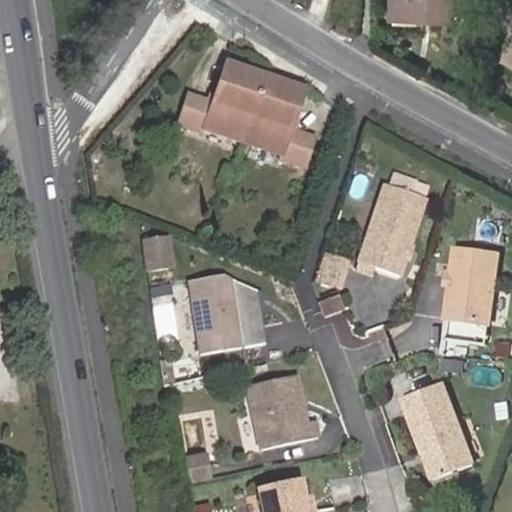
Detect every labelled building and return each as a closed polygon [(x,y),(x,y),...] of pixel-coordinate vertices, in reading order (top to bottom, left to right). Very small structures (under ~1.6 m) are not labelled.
[(433,7),(432,19),(454,20),(454,0),(393,0),(393,5),(433,7)] [(393,17),(432,19),(433,7),(393,5),(393,17)] [(511,65),(511,40),(502,60),(511,65)] [(293,128),(307,91),(227,63),(214,100),(212,106),(202,132),(226,141),(281,160),(306,169),(315,143),(297,137),(291,135),(293,128)] [(202,132),(212,106),(203,103),(184,96),(173,126),(201,136),(202,132)] [(212,106),(214,100),(205,97),(203,103),(212,106)] [(291,135),(297,137),(299,130),(293,128),(291,135)] [(306,169),(281,160),(280,164),(305,173),(306,169)] [(391,175),(386,188),(421,200),(426,186),(391,175)] [(404,259),(407,249),(423,201),(421,200),(386,188),(380,186),(352,273),(370,279),(373,270),(398,279),(404,259)] [(168,268),(163,239),(138,243),(144,273),(168,268)] [(452,279),(451,287),(445,322),(489,329),(499,258),(456,252),(452,279)] [(338,289),(346,263),(329,257),(320,284),(338,289)] [(189,283),(200,357),(242,351),(231,284),(223,278),(189,283)] [(264,347),(256,295),(231,284),(242,351),(264,347)] [(318,301),(325,321),(344,314),(337,295),(318,301)] [(511,358),(511,344),(498,343),(497,357),(511,358)] [(464,374),(466,361),(441,358),(441,371),(464,374)] [(299,410),(297,402),(291,375),(243,386),(257,449),(314,436),(312,422),(302,424),(299,410)] [(407,419),(422,457),(428,455),(431,461),(427,471),(433,485),(473,470),(441,389),(408,402),(413,417),(407,419)] [(401,405),(407,419),(413,417),(408,402),(401,405)] [(428,455),(422,457),(427,471),(431,461),(428,455)] [(187,480),(205,475),(202,463),(184,467),(187,480)] [(192,485),(192,511),(213,511),(212,484),(192,485)] [(308,511),(307,501),(304,484),(259,492),(262,511),(308,511)] [(315,511),(313,500),(307,501),(308,511),(315,511)]
